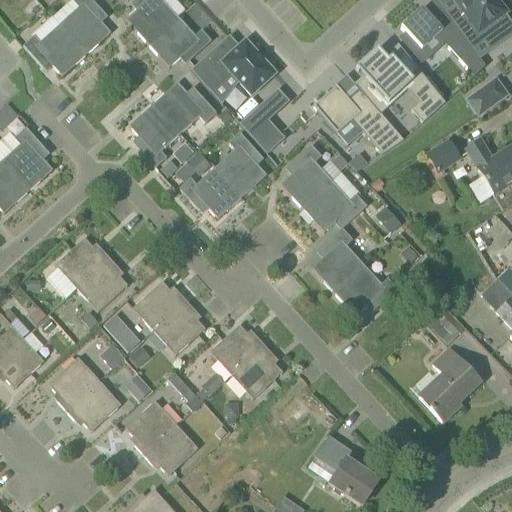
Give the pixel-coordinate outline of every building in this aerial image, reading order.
[(73,0),(52,20),(58,27),(86,57),(110,36),(97,21),(103,16),(89,0),(73,0)] [(139,9),(135,13),(125,22),(147,46),(177,19),(159,0),(136,0),(133,3),(134,4),(139,9)] [(450,0),(459,12),(449,19),(466,43),(479,34),(491,50),(511,35),(511,31),(502,17),(505,15),(493,0),(450,0)] [(432,24),(422,13),(421,11),(400,30),(404,34),(398,40),(421,65),(422,64),(421,63),(441,44),(466,71),(467,70),(477,61),(483,69),(473,77),(474,78),(485,69),(466,43),(449,19),(444,13),(443,14),(432,24)] [(177,19),(147,46),(168,70),(183,58),(188,64),(211,44),(200,32),(194,38),(177,19)] [(86,57),(58,27),(39,44),(34,38),(22,48),(42,71),(49,65),(62,79),(86,57)] [(250,98),(274,77),(244,44),(238,49),(228,39),(190,74),(210,96),(231,77),(250,98)] [(380,117),(383,114),(381,112),(407,89),(419,102),(409,111),(423,125),(431,117),(444,106),(444,105),(412,66),(397,47),(383,59),(376,51),(365,61),(358,68),(363,73),(362,74),(368,80),(364,84),(363,83),(362,82),(361,82),(360,82),(359,82),(358,82),(358,83),(354,87),(380,117)] [(494,79),(463,102),(477,120),(508,97),(494,79)] [(152,107),(179,137),(199,120),(204,126),(216,116),(195,94),(189,99),(176,85),(152,107)] [(250,139),(268,123),(288,104),(277,92),(238,127),(250,139)] [(351,123),(360,134),(381,158),(402,144),(380,117),(359,93),(348,103),(338,92),(332,97),(330,94),(312,109),(336,137),(351,123)] [(6,107),(0,112),(0,130),(2,133),(17,120),(6,107)] [(135,149),(154,171),(166,161),(160,154),(179,137),(152,107),(128,129),(141,143),(135,149)] [(218,119),(225,127),(234,119),(227,111),(218,119)] [(268,123),(250,139),(266,157),(284,141),(275,131),(268,123)] [(20,147),(0,165),(28,195),(52,173),(39,158),(45,153),(25,130),(14,141),(20,147)] [(266,178),(253,164),(259,158),(239,136),(228,146),(233,152),(214,170),(242,200),(266,178)] [(477,171),(493,197),(511,185),(511,149),(491,162),(478,143),(465,152),(477,171)] [(459,160),(448,144),(426,158),(437,175),(459,160)] [(294,174),(280,187),(301,211),(331,184),(314,165),(321,159),(310,148),(288,168),(294,174)] [(199,155),(187,166),(199,179),(211,168),(199,155)] [(332,164),(340,173),(347,167),(339,157),(332,164)] [(356,174),(367,166),(358,157),(348,165),(356,174)] [(170,162),(159,171),(167,180),(177,171),(170,162)] [(0,212),(3,216),(28,195),(0,165),(0,164),(0,212)] [(198,213),(205,207),(217,222),(242,200),(214,170),(195,187),(190,181),(178,191),(198,213)] [(331,184),(301,211),(323,235),(338,222),(343,228),(342,228),(343,229),(341,231),(341,232),(359,215),(366,209),(354,196),(347,201),(331,184)] [(388,208),(368,187),(366,185),(359,191),(364,197),(380,214),(384,210),(385,210),(388,208)] [(400,227),(385,210),(384,210),(380,214),(375,218),(390,235),(400,227)] [(361,236),(367,228),(357,220),(350,228),(361,236)] [(341,231),(319,251),(325,258),(311,271),(333,295),(363,268),(345,249),(352,243),(341,232),(341,231)] [(98,250),(95,253),(84,241),(54,268),(76,292),(109,261),(98,250)] [(511,244),(500,255),(509,265),(511,262),(511,244)] [(408,248),(399,257),(409,268),(418,259),(408,248)] [(109,261),(76,292),(97,315),(127,288),(116,276),(119,273),(109,261)] [(363,268),(333,295),(355,319),(369,306),(374,313),(397,292),(386,281),(380,287),(363,268)] [(511,280),(505,273),(496,282),(511,299),(511,280)] [(511,332),(511,336),(509,339),(511,343),(511,299),(496,282),(479,298),(511,332)] [(172,297),(161,284),(132,312),(153,335),(186,305),(176,294),(172,297)] [(197,316),(186,305),(153,335),(174,359),(204,332),(193,320),(197,316)] [(439,307),(423,323),(447,348),(463,333),(439,307)] [(38,309),(29,317),(37,326),(46,318),(38,309)] [(7,312),(1,318),(9,328),(16,322),(16,321),(7,312)] [(82,323),(89,332),(97,325),(89,316),(82,323)] [(0,359),(21,341),(0,317),(0,359)] [(128,356),(140,345),(115,318),(103,329),(128,356)] [(253,337),(249,340),(238,328),(209,355),(230,378),(263,348),(253,337)] [(0,380),(2,379),(13,391),(43,365),(21,341),(0,359),(0,380)] [(124,361),(113,348),(100,358),(112,372),(124,361)] [(274,360),(263,348),(230,378),(252,402),(281,375),(270,363),(274,360)] [(128,361),(137,371),(149,360),(140,350),(128,361)] [(431,367),(442,378),(418,400),(441,425),(460,408),(457,405),(479,384),(449,351),(431,367)] [(58,400),(55,403),(65,414),(99,384),(77,360),(47,387),(58,400)] [(174,376),(167,382),(187,404),(194,398),(174,376)] [(202,392),(194,399),(201,405),(223,385),(215,376),(200,390),(202,392)] [(76,426),(79,423),(90,435),(120,408),(99,384),(65,414),(76,426)] [(142,384),(130,396),(138,405),(150,393),(142,384)] [(269,401),(223,443),(240,462),(270,435),(286,453),(300,441),(294,435),(316,414),(298,395),(280,412),(269,401)] [(192,415),(202,406),(201,405),(194,399),(194,398),(187,404),(185,406),(192,415)] [(142,458),(175,428),(154,404),(124,431),(136,443),(132,447),(142,458)] [(224,406),(224,419),(227,420),(226,426),(235,426),(235,420),(237,420),(238,407),(224,406)] [(175,428),(142,458),(153,470),(156,466),(167,479),(197,452),(175,428)] [(336,475),(328,487),(360,509),(377,484),(346,462),(351,455),(328,439),(313,460),(336,475)] [(140,503),(137,500),(125,510),(127,511),(170,511),(153,492),(140,503)]
